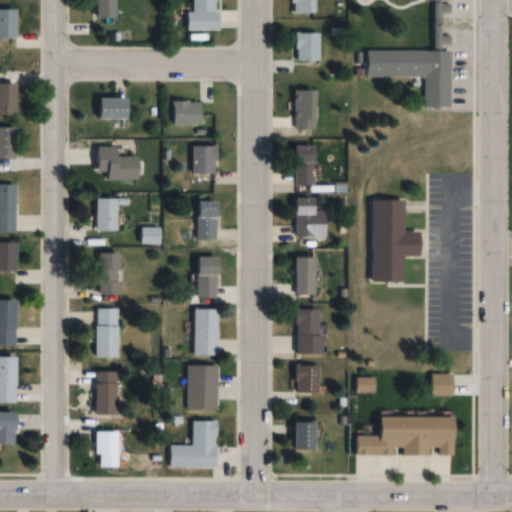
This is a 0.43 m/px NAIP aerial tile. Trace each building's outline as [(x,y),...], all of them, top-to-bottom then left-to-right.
[(116,19),(116,0),(97,0),(97,19),(116,19)] [(192,0),(193,12),(188,12),(188,31),(219,31),(219,0),(192,0)] [(316,13),(315,0),(293,0),(293,13),(316,13)] [(434,1),(433,51),(441,51),(441,1),(434,1)] [(17,9),(0,8),(0,38),(17,39),(17,9)] [(320,32),(296,32),(296,61),(320,61),(320,32)] [(441,51),(433,51),(366,50),(366,76),(424,77),(424,107),(449,107),(449,51),(441,51)] [(17,83),(0,83),(0,116),(17,117),(17,83)] [(316,91),(294,91),(294,130),(316,130),(316,91)] [(100,99),(100,120),(129,120),(129,99),(100,99)] [(201,126),(201,101),(172,101),(172,126),(201,126)] [(0,159),(17,160),(17,128),(0,128),(0,159)] [(295,146),(295,186),(315,186),(315,146),(295,146)] [(140,157),(119,157),(119,147),(99,147),(99,171),(108,171),(108,181),(140,181),(140,157)] [(192,147),(192,174),(216,174),(216,147),(192,147)] [(0,232),(17,233),(17,185),(0,185),(0,232)] [(370,198),(405,198),(405,232),(419,232),(419,255),(404,255),(404,281),(370,281),(370,198)] [(96,199),(96,231),(119,231),(119,199),(96,199)] [(327,238),(327,211),(316,211),(316,199),(295,199),(295,238),(327,238)] [(218,202),(197,202),(197,241),(218,241),(218,202)] [(17,242),(0,241),(0,270),(17,271),(17,242)] [(99,295),(121,295),(121,253),(99,253),(99,295)] [(197,298),(218,298),(218,257),(197,257),(197,298)] [(295,258),(295,295),(314,295),(314,258),(295,258)] [(0,346),(17,347),(17,300),(0,299),(0,346)] [(95,359),(119,359),(119,309),(95,309),(95,359)] [(218,310),(193,310),(193,357),(218,357),(218,310)] [(297,355),(322,355),(322,310),(297,310),(297,355)] [(17,357),(0,357),(0,404),(17,404),(17,357)] [(319,396),(319,366),(295,366),(295,396),(319,396)] [(217,367),(187,367),(187,411),(217,411),(217,367)] [(95,415),(117,415),(117,373),(95,373),(95,415)] [(0,444),(17,445),(17,413),(0,413),(0,444)] [(455,416),(381,416),(381,437),(357,437),(357,456),(396,456),(396,455),(455,455),(455,416)] [(216,422),(192,422),(192,446),(170,446),(170,468),(216,468),(216,422)] [(316,422),(295,422),(295,450),(316,450),(316,422)] [(119,432),(97,432),(97,467),(119,467),(119,432)]
